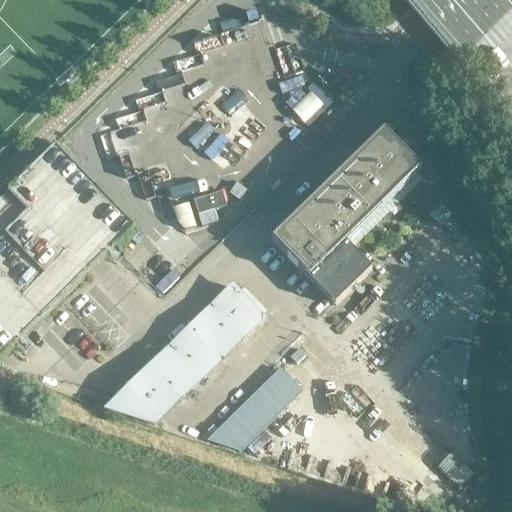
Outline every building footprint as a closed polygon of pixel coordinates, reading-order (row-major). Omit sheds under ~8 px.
[(340,94),(350,85),(348,79),(341,77),(332,86),(340,94)] [(312,91),(296,105),(309,120),(325,106),(312,91)] [(347,247),(420,175),(422,173),(385,135),(310,208),(273,244),(335,308),(336,309),(357,288),(373,273),(347,247)] [(0,362),(98,267),(109,256),(116,250),(136,230),(56,148),(0,203),(0,362)] [(227,208),(223,193),(194,202),(199,217),(214,212),(227,208)] [(184,230),(198,226),(190,203),(176,208),(184,230)] [(202,228),(217,224),(214,212),(199,217),(202,228)] [(155,427),(264,321),(233,290),(108,412),(155,427)] [(301,392),(281,372),(206,444),(237,454),(238,453),(282,411),(301,392)] [(440,466),(459,487),(474,473),(456,452),(440,466)]
